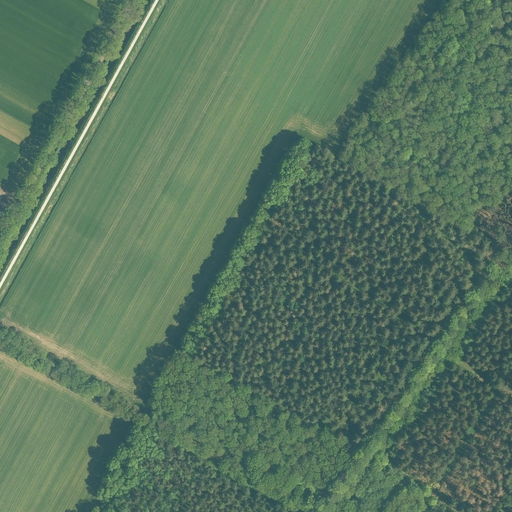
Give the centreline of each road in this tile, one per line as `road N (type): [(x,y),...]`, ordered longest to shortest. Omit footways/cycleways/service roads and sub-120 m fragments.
road 1 (track): [(0,334),(317,511)]
road 2 (track): [(326,511),(511,258)]
road 3 (unclassified): [(0,240),(132,0)]
